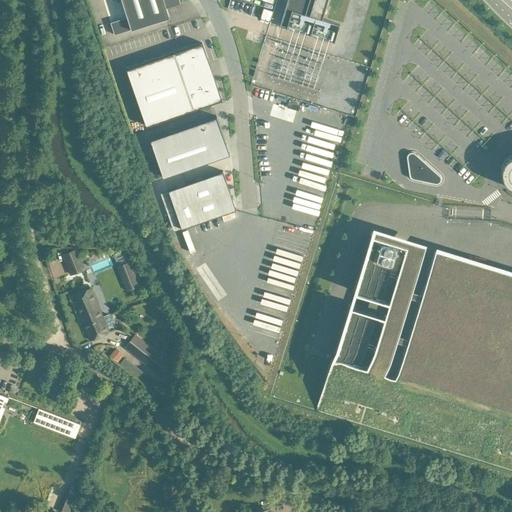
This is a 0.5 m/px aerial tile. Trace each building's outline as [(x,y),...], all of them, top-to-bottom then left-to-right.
[(179,3),(178,0),(121,0),(127,17),(110,22),(114,34),(169,17),(166,8),(179,3)] [(309,0),(287,0),(280,25),(286,27),(291,10),(305,14),(309,0)] [(327,0),(314,0),(309,16),(316,18),(322,19),(327,0)] [(202,42),(126,69),(146,126),(222,99),(202,42)] [(230,154),(217,116),(150,139),(163,177),(230,154)] [(438,174),(425,162),(425,161),(417,154),(417,155),(416,154),(414,153),(412,152),(410,152),(408,154),(407,156),(407,157),(409,175),(410,176),(410,177),(411,178),(412,179),(413,179),(422,181),(422,182),(432,184),(432,183),(435,184),(436,184),(438,184),(439,183),(440,181),(441,180),(441,178),(441,177),(439,175),(438,174)] [(511,156),(511,157),(508,159),(504,162),(502,169),(502,173),(503,177),(504,180),(507,183),(510,185),(511,186),(511,156)] [(236,209),(222,171),(168,190),(182,228),(236,209)] [(211,220),(173,232),(192,272),(215,305),(240,287),(211,220)] [(322,397),(374,413),(423,250),(371,234),(355,283),(357,283),(354,291),(358,292),(354,306),(349,304),(331,361),(333,362),(322,397)] [(84,269),(76,249),(63,254),(71,274),(84,269)] [(385,417),(509,455),(511,445),(511,277),(462,262),(463,260),(446,255),(446,257),(435,253),(385,417)] [(138,285),(129,262),(118,266),(127,290),(138,285)] [(81,318),(99,310),(90,287),(73,295),(81,315),(80,315),(81,318)] [(112,324),(108,315),(102,317),(99,310),(81,318),(90,340),(109,332),(106,326),(112,324)] [(174,359),(159,348),(156,352),(135,335),(125,347),(161,375),(174,359)] [(117,348),(110,357),(117,363),(125,354),(117,348)] [(0,418),(9,396),(0,393),(0,418)] [(76,422),(39,408),(34,422),(75,437),(75,438),(80,424),(76,422)] [(70,486),(61,510),(66,511),(68,511),(77,489),(70,486)]
